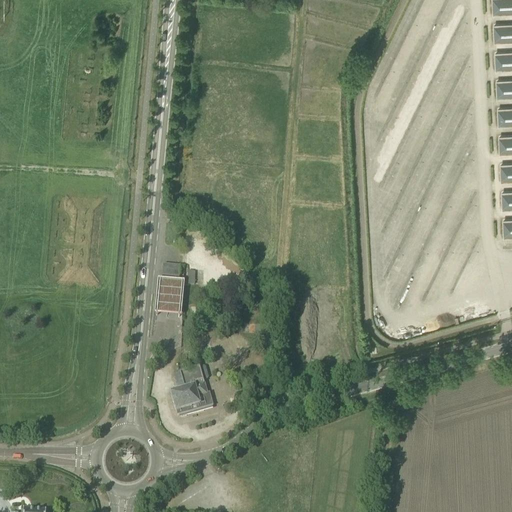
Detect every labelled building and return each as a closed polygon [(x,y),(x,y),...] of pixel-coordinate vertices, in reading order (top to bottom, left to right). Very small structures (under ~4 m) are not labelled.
[(511,0),(491,0),(492,8),(493,13),(511,12),(511,0)] [(511,25),(493,27),(494,36),(494,41),(511,39),(511,25)] [(511,53),(495,55),(495,62),(495,69),(511,67),(511,53)] [(98,58),(97,68),(106,69),(107,59),(98,58)] [(511,81),(496,83),(496,88),(497,97),(511,95),(511,81)] [(511,109),(497,111),(498,120),(498,125),(511,123),(511,109)] [(511,137),(499,138),(499,145),(499,152),(511,151),(511,137)] [(511,165),(500,166),(500,172),(501,180),(511,179),(511,165)] [(511,193),(501,194),(502,201),(502,208),(511,207),(511,193)] [(511,221),(503,222),(503,236),(511,235),(511,221)] [(178,285),(180,267),(163,265),(164,266),(162,282),(178,284),(178,285)] [(221,267),(217,280),(237,286),(240,273),(221,267)] [(199,282),(209,282),(208,272),(199,272),(199,282)] [(184,287),(158,284),(155,319),(181,321),(184,287)] [(186,389),(170,394),(175,412),(177,418),(185,415),(192,413),(193,415),(204,411),(203,410),(213,408),(209,394),(207,395),(199,368),(180,373),(184,387),(184,388),(186,387),(186,389)] [(227,400),(231,398),(225,380),(212,384),(216,395),(224,392),(227,400)]
